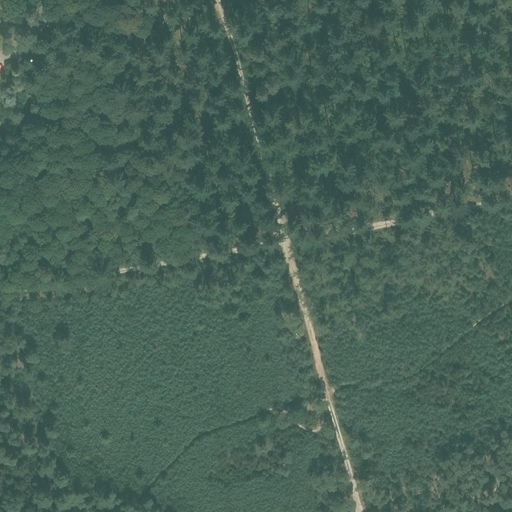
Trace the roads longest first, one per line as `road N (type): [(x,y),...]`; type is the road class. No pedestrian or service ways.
road 1 (track): [(0,290),(289,242)]
road 2 (track): [(289,242),(361,511)]
road 3 (track): [(220,0),(289,242)]
road 4 (track): [(289,242),(511,200)]
